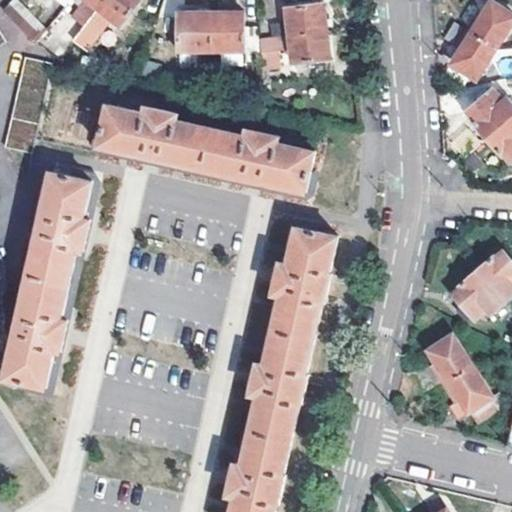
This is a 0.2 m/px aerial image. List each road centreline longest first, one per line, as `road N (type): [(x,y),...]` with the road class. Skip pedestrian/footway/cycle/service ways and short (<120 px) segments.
road 1 (residential): [(392,0),(407,205),(357,438)]
road 2 (residential): [(511,477),(357,438)]
